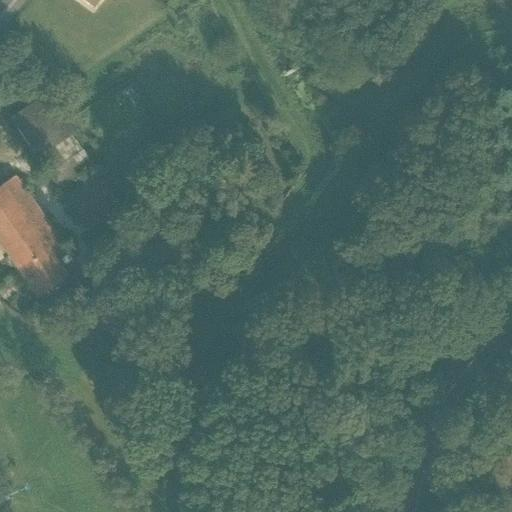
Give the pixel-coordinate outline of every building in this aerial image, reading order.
[(80,0),(86,4),(92,9),(98,0),(80,0)] [(77,131),(50,91),(10,118),(36,158),(77,131)] [(39,159),(59,189),(92,166),(72,137),(39,159)] [(65,197),(87,230),(120,207),(98,174),(65,197)] [(0,244),(37,298),(54,286),(67,277),(53,257),(65,248),(26,193),(14,176),(0,186),(0,244)] [(113,264),(121,283),(144,274),(136,255),(113,264)]
